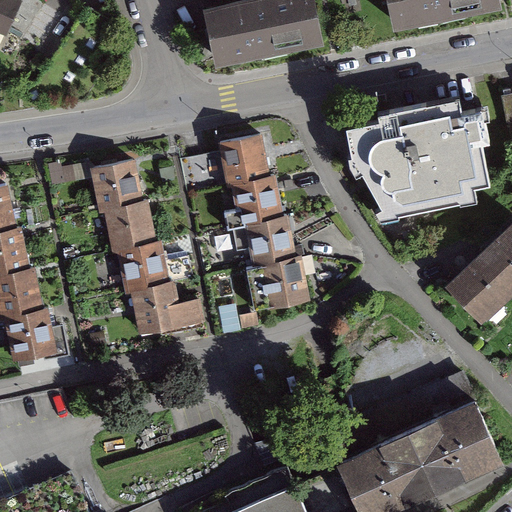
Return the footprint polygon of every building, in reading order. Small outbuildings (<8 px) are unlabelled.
[(220,0),(214,1),(228,64),(328,42),(318,0),(220,0)] [(397,0),(402,27),(509,7),(508,0),(397,0)] [(0,45),(13,14),(0,9),(0,45)] [(110,23),(90,13),(37,86),(15,87),(6,110),(76,101),(110,47),(110,23)] [(499,139),(485,90),(417,109),(415,101),(372,113),(374,122),(341,132),(346,150),(357,151),(360,169),(396,227),(477,203),(474,192),(500,185),(487,143),(499,139)] [(511,93),(499,97),(511,148),(511,93)] [(265,173),(257,133),(216,142),(218,151),(182,159),(189,189),(230,180),(265,173)] [(129,155),(83,167),(93,207),(139,195),(129,155)] [(265,173),(230,180),(234,198),(209,202),(213,220),(233,216),(280,206),(273,171),(265,173)] [(2,182),(0,182),(0,227),(13,225),(2,182)] [(147,193),(104,204),(114,240),(156,228),(147,193)] [(300,241),(292,204),(280,206),(233,216),(237,236),(248,234),(252,250),(265,247),(300,241)] [(511,287),(511,220),(509,218),(444,283),(481,319),(511,287)] [(22,223),(0,228),(0,268),(31,260),(22,223)] [(162,227),(120,238),(131,279),(173,267),(162,227)] [(300,241),(265,247),(272,287),(313,279),(305,240),(300,241)] [(41,258),(0,268),(0,272),(8,307),(51,296),(41,258)] [(183,265),(143,277),(157,329),(186,321),(188,327),(208,322),(200,293),(191,295),(183,265)] [(60,295),(19,305),(28,348),(76,336),(71,314),(64,315),(60,295)] [(258,309),(240,313),(243,328),(261,324),(258,309)] [(107,334),(95,337),(98,348),(110,345),(107,334)] [(468,393),(306,467),(326,511),(384,511),(498,460),(468,393)] [(95,511),(74,466),(0,498),(0,511),(95,511)] [(314,511),(294,471),(212,511),(314,511)]
